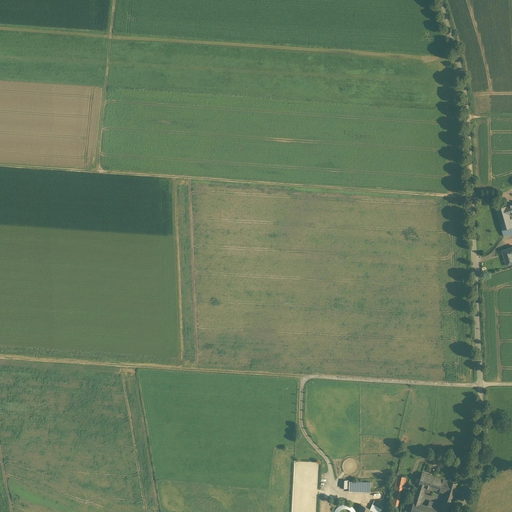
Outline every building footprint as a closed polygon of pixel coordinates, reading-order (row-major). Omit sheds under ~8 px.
[(509,215),(506,206),(496,209),(502,230),(511,227),(511,225),(509,215)] [(511,227),(502,230),(504,237),(511,234),(511,227)] [(511,247),(502,251),(507,266),(511,264),(511,247)] [(437,490),(441,478),(422,472),(411,508),(410,511),(447,511),(450,504),(444,502),(441,510),(428,506),(420,504),(424,491),(425,487),(431,489),(437,490)] [(396,483),(403,484),(404,484),(406,478),(398,476),(396,483)] [(457,482),(450,480),(446,493),(446,495),(452,497),(457,482)] [(364,482),(350,482),(349,492),(364,492),(364,482)] [(398,505),(403,484),(396,483),(391,504),(392,504),(398,505)] [(385,492),(373,493),(374,501),(383,500),(385,492)] [(441,510),(444,502),(440,501),(439,503),(429,501),(428,506),(441,510)]
